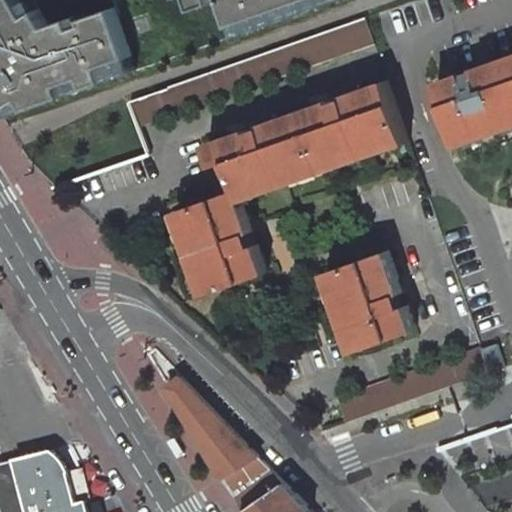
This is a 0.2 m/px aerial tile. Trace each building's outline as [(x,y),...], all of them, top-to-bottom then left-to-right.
[(0,0),(0,112),(0,114),(3,118),(30,108),(68,95),(89,87),(109,80),(137,70),(132,56),(119,17),(115,7),(113,7),(84,17),(82,12),(73,16),(49,24),(39,8),(34,0),(29,0),(24,3),(21,0),(0,0)] [(189,0),(193,9),(213,2),(212,0),(189,0)] [(224,0),(233,24),(302,0),(224,0)] [(302,0),(233,24),(237,35),(337,0),(302,0)] [(367,17),(131,101),(140,128),(376,44),(367,17)] [(511,56),(443,80),(437,82),(459,145),(464,143),(511,126),(511,56)] [(230,160),(240,189),(178,210),(207,294),(270,273),(244,199),(411,142),(389,79),(208,141),(216,165),(230,160)] [(390,250),(328,272),(357,351),(418,329),(390,250)] [(507,366),(498,342),(482,348),(491,372),(507,366)] [(482,346),(339,396),(348,422),(450,386),(491,372),(482,348),(482,346)] [(261,457),(183,375),(167,385),(167,386),(224,479),(261,457)] [(55,449),(0,463),(0,492),(5,511),(92,511),(90,503),(89,499),(79,502),(70,472),(68,465),(64,458),(58,452),(55,449)] [(236,497),(273,469),(261,457),(224,479),(236,497)] [(245,511),(286,482),(273,469),(236,497),(245,511)] [(308,511),(313,509),(289,481),(286,482),(245,511),(244,511),(308,511)]
